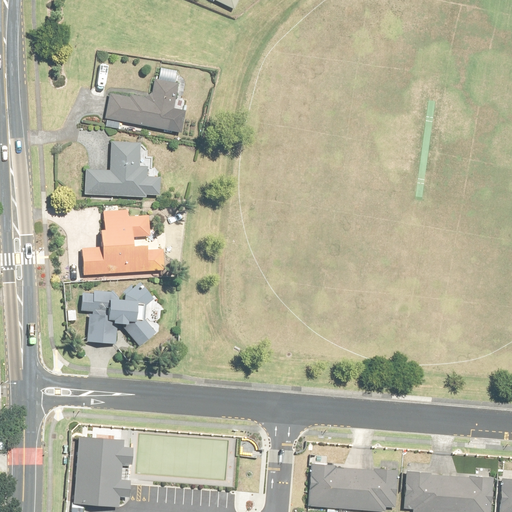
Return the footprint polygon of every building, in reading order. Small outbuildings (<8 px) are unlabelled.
[(238,0),(212,0),(233,10),(238,0)] [(178,71),(160,68),(158,79),(176,82),(178,71)] [(178,85),(154,81),(150,102),(109,94),(105,119),(180,134),(184,113),(173,111),(178,85)] [(161,169),(153,169),(154,158),(149,158),(149,149),(140,148),(140,144),(112,142),(110,171),(86,169),(85,195),(159,199),(161,169)] [(129,218),(128,212),(104,213),(105,233),(101,234),(102,249),(83,250),(84,276),(164,271),(163,251),(146,252),(146,248),(133,248),(132,238),(149,237),(148,217),(129,218)] [(113,293),(81,293),(81,312),(89,312),(88,344),(115,345),(116,329),(123,330),(139,347),(154,333),(143,319),(144,305),(153,299),(140,285),(138,285),(137,286),(135,286),(134,287),(133,288),(132,289),(130,290),(129,291),(128,292),(128,294),(127,295),(126,296),(126,298),(125,299),(125,301),(119,301),(113,293)] [(121,444),(121,441),(110,441),(79,438),(75,505),(118,508),(119,498),(129,499),(130,483),(119,482),(120,466),(130,466),(131,445),(121,444)] [(397,473),(311,467),(308,507),(380,511),(383,511),(384,507),(394,508),(397,473)] [(490,511),(493,480),(407,474),(405,509),(413,510),(412,511),(490,511)] [(511,511),(511,480),(502,479),(498,511),(511,511)]
